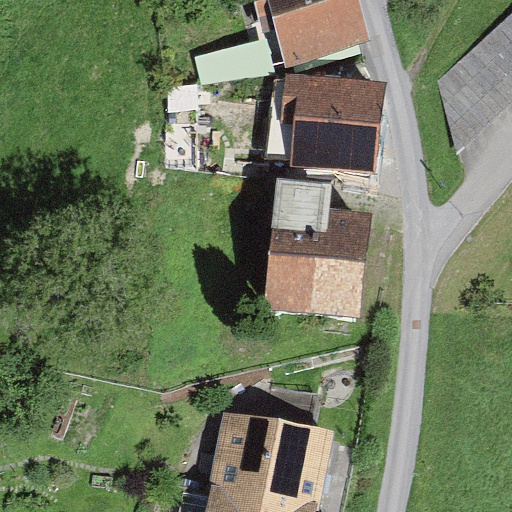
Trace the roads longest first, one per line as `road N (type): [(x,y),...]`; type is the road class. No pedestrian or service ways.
road 1 (residential): [(374,0),(405,119),(419,262)]
road 2 (residential): [(419,262),(414,392),(391,511)]
road 3 (residential): [(511,164),(419,262)]
